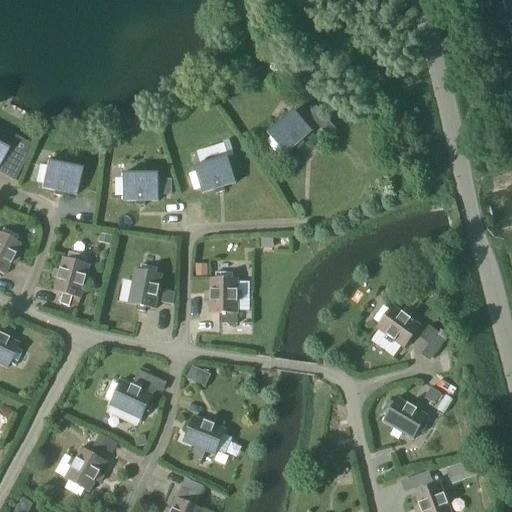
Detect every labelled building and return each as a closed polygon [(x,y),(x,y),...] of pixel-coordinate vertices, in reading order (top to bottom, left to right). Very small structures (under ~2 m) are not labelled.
[(316,108),(307,115),(316,125),(324,118),(316,108)] [(311,133),(293,112),(267,136),(270,139),(266,143),(277,156),(282,152),(285,156),(295,147),(298,151),(304,145),(301,142),(311,133)] [(0,168),(7,172),(12,163),(3,158),(7,152),(0,147),(0,168)] [(194,169),(195,174),(190,176),(195,192),(200,190),(202,195),(214,191),(216,196),(224,193),(223,189),(235,185),(227,159),(194,169)] [(75,197),(80,171),(46,163),(45,168),(39,167),(35,184),(41,185),(40,190),(53,193),(52,197),(61,199),(62,194),(75,197)] [(158,203),(158,176),(123,176),(123,181),(117,181),(117,198),(123,198),(123,203),(136,203),(136,207),(145,207),(145,203),(158,203)] [(0,275),(3,277),(9,265),(13,267),(17,260),(13,258),(19,246),(14,243),(17,238),(2,230),(0,233),(0,275)] [(109,246),(111,237),(100,235),(98,244),(109,246)] [(54,294),(63,296),(61,305),(70,308),(72,299),(80,301),(89,267),(84,266),(86,260),(70,255),(68,261),(63,260),(60,273),(55,272),(53,280),(57,281),(54,294)] [(195,266),(195,278),(206,278),(206,266),(195,266)] [(146,310),(155,312),(161,277),(156,276),(158,270),(141,267),(140,273),(135,272),(128,306),(137,308),(136,312),(145,314),(146,310)] [(210,316),(220,316),(220,325),(230,325),(230,316),(237,316),(237,281),(232,281),(232,275),(215,275),(215,281),(210,281),(210,294),(206,294),(206,303),(210,303),(210,316)] [(175,295),(163,292),(161,305),(173,307),(175,295)] [(394,343),(404,351),(420,329),(392,308),(389,312),(384,308),(374,322),(379,326),(376,330),(387,338),(384,341),(391,346),(394,343)] [(428,328),(420,340),(429,346),(437,335),(428,328)] [(0,367),(6,370),(8,366),(14,368),(21,353),(15,350),(17,346),(0,337),(0,367)] [(210,377),(191,368),(186,380),(204,389),(210,377)] [(139,373),(134,383),(144,387),(148,378),(139,373)] [(112,385),(105,400),(111,403),(109,408),(141,422),(145,414),(149,416),(152,408),(148,406),(152,397),(141,392),(133,389),(132,388),(120,383),(118,387),(112,385)] [(442,395),(432,389),(425,399),(435,405),(442,395)] [(384,424),(395,431),(414,442),(428,419),(398,401),(396,405),(390,402),(381,417),(387,420),(384,424)] [(186,436),(182,444),(215,458),(217,453),(223,455),(229,439),(224,437),(226,432),(193,419),(189,427),(185,426),(182,434),(186,436)] [(138,448),(147,445),(144,436),(135,438),(138,448)] [(105,464),(82,451),(64,481),(69,484),(66,489),(81,498),(84,492),(88,495),(95,483),(98,485),(103,478),(99,476),(105,464)] [(458,487),(478,480),(471,461),(451,468),(458,487)] [(449,511),(439,485),(414,495),(419,507),(415,509),(415,511),(449,511)] [(28,511),(32,506),(20,500),(13,511),(28,511)] [(201,511),(202,511),(177,500),(171,511),(170,511),(167,511),(166,511),(201,511)]
